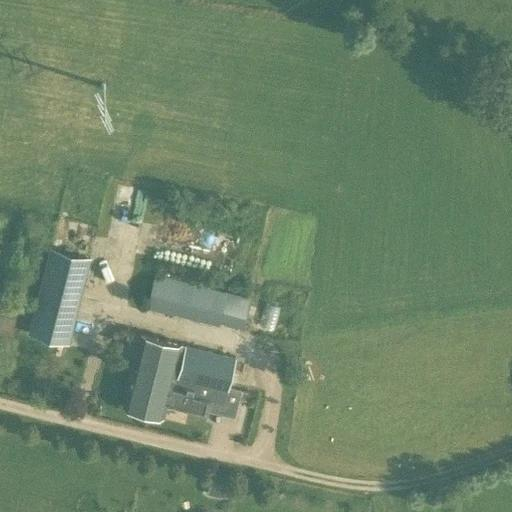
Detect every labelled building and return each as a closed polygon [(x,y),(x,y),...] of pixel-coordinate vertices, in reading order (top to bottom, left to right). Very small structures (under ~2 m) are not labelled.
[(69,344),(91,257),(49,246),(27,334),(69,344)] [(249,298),(158,272),(149,304),(219,324),(220,320),(241,326),(249,298)] [(140,334),(131,369),(239,397),(241,389),(227,386),(233,363),(228,362),(230,356),(181,344),(180,344),(140,334)] [(239,397),(131,369),(122,405),(162,415),(165,405),(206,415),(207,410),(235,417),(239,397)] [(226,484),(210,480),(207,494),(222,498),(226,484)]
